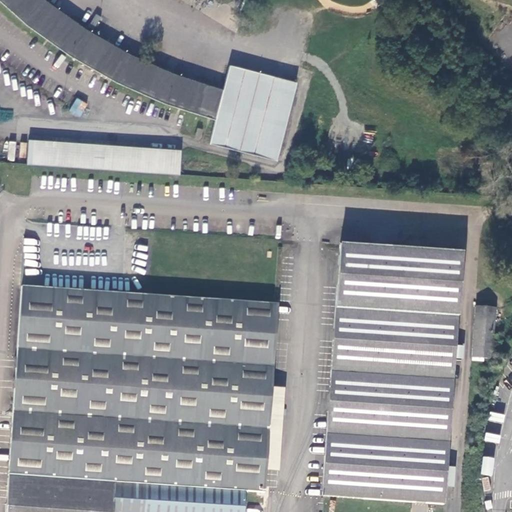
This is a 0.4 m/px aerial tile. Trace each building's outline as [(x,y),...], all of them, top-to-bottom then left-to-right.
[(208,142),(275,160),(296,81),(229,64),(223,88),(175,73),(129,53),(87,28),(46,0),(0,0),(27,24),(68,53),(81,61),(112,79),(118,82),(164,103),(215,118),(208,142)] [(77,97),(69,111),(80,117),(87,103),(77,97)] [(180,149),(28,139),(26,163),(179,173),(180,149)] [(502,229),(503,236),(511,234),(511,233),(510,227),(502,229)] [(322,496),(324,496),(412,502),(444,504),(445,485),(453,486),(454,471),(447,470),(462,253),(340,245),(322,496)] [(264,493),(266,470),(271,386),(277,304),(274,304),(21,286),(5,511),(243,511),(245,492),(264,493)] [(471,358),(491,359),(492,355),(495,355),(495,352),(498,352),(500,335),(493,335),(495,309),(475,307),(471,358)] [(271,386),(266,470),(272,470),(279,471),(284,387),(271,386)] [(481,474),(492,475),(493,458),(483,456),(481,474)]
